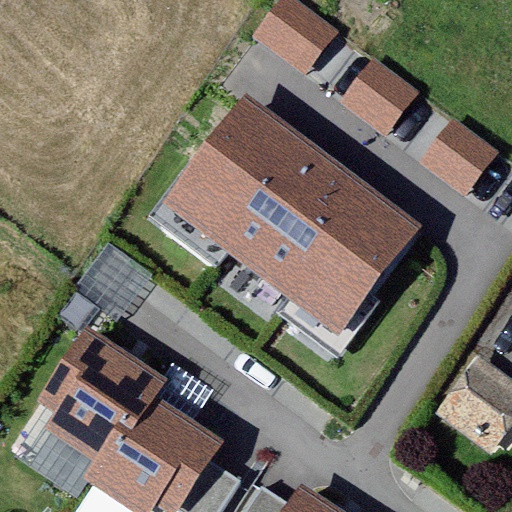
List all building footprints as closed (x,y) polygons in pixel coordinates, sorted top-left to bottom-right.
[(283,0),(259,34),(313,73),(345,28),(304,0),(283,0)] [(402,131),(423,82),(372,60),(351,109),(402,131)] [(416,231),(246,105),(166,211),(336,337),(416,231)] [(461,117),(430,159),(474,192),(505,150),(461,117)] [(163,511),(216,436),(94,353),(24,454),(108,511),(163,511)] [(443,413),(502,451),(511,435),(511,372),(482,353),(443,413)] [(251,511),(287,511),(292,498),(260,487),(251,511)]
